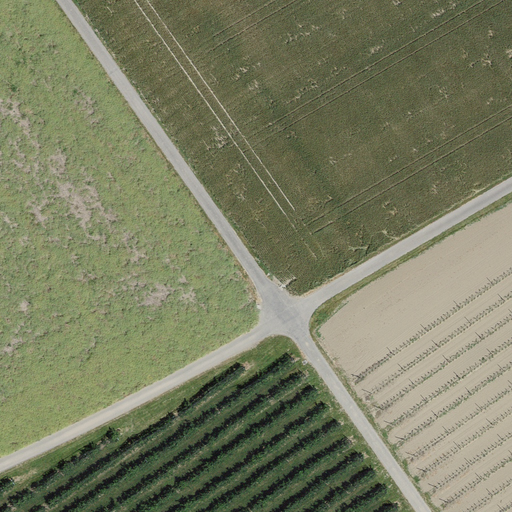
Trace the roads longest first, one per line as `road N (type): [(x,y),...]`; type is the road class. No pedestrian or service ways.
road 1 (track): [(282,314),(62,0)]
road 2 (track): [(282,314),(0,464)]
road 3 (track): [(511,180),(282,314)]
road 4 (track): [(420,511),(282,314)]
